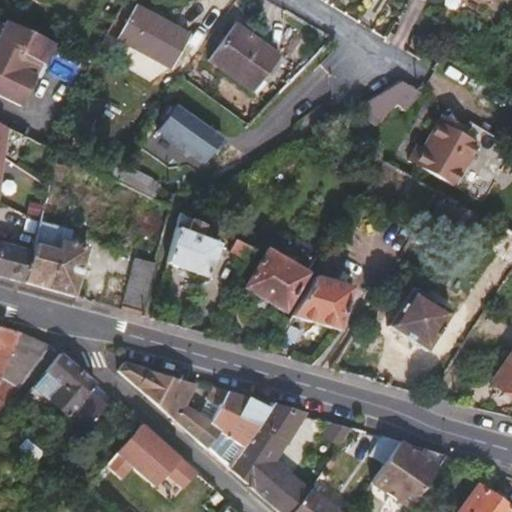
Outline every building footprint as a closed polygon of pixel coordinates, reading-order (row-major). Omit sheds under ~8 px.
[(135,6),(118,37),(172,67),(189,36),(135,6)] [(0,96),(22,107),(36,76),(15,66),(20,54),(42,64),(44,65),(55,44),(6,20),(1,29),(0,32),(0,43),(3,45),(0,50),(0,96)] [(235,22),(207,60),(252,93),(280,55),(235,22)] [(172,67),(118,37),(117,49),(162,74),(172,67)] [(15,66),(36,76),(42,64),(20,54),(15,66)] [(401,79),(355,107),(375,126),(397,102),(400,104),(414,88),(401,79)] [(176,105),(156,131),(203,165),(222,139),(176,105)] [(444,116),(440,123),(438,121),(424,148),(418,145),(408,162),(454,186),(477,143),(463,135),(467,128),(444,116)] [(65,166),(53,163),(49,179),(62,182),(65,166)] [(108,178),(152,199),(159,186),(150,178),(119,163),(108,178)] [(180,214),(165,264),(206,278),(219,243),(212,241),(216,230),(201,222),(180,212),(180,214)] [(204,215),(201,222),(216,230),(226,235),(230,227),(204,215)] [(31,252),(22,281),(73,296),(86,248),(60,241),(63,229),(39,223),(31,252)] [(511,233),(499,226),(491,240),(505,249),(498,260),(511,268),(511,233)] [(234,239),(215,277),(233,288),(254,249),(234,239)] [(0,275),(6,277),(22,281),(31,252),(0,243),(0,275)] [(283,312),(306,273),(265,249),(242,288),(283,312)] [(133,258),(119,309),(140,316),(155,263),(133,258)] [(323,263),(291,315),(338,330),(351,288),(322,279),(330,267),(323,263)] [(411,288),(387,326),(427,351),(451,313),(411,288)] [(0,411),(17,390),(0,380),(0,372),(17,332),(0,326),(0,411)] [(52,346),(47,342),(30,336),(17,332),(0,372),(0,380),(17,390),(52,346)] [(105,392),(60,352),(44,371),(61,387),(56,392),(49,400),(70,418),(71,416),(87,429),(106,406),(99,400),(105,392)] [(511,352),(492,382),(511,396),(511,352)] [(195,384),(124,362),(118,371),(149,399),(175,422),(201,444),(211,425),(209,424),(200,418),(183,407),(195,384)] [(49,400),(56,392),(45,383),(39,391),(49,400)] [(214,389),(208,399),(210,400),(219,405),(209,424),(211,425),(218,429),(204,447),(206,449),(216,436),(230,445),(219,460),(224,464),(230,469),(272,404),(214,389)] [(219,405),(210,400),(200,418),(209,424),(219,405)] [(303,413),(272,404),(230,469),(280,511),(292,511),(309,490),(273,460),(303,413)] [(351,427),(331,421),(323,435),(339,445),(351,427)] [(211,425),(201,444),(204,447),(218,429),(211,425)] [(174,503),(199,475),(145,427),(109,467),(125,481),(135,469),(174,503)] [(216,436),(206,449),(219,460),(230,445),(216,436)] [(398,441),(381,436),(369,455),(383,464),(398,441)] [(409,506),(437,465),(445,455),(398,441),(383,464),(371,483),(409,506)] [(309,490),(292,511),(342,511),(339,509),(347,498),(320,478),(311,488),(310,488),(309,490)] [(367,490),(403,511),(404,511),(409,506),(371,483),(367,490)] [(511,511),(477,486),(457,511),(511,511)]
